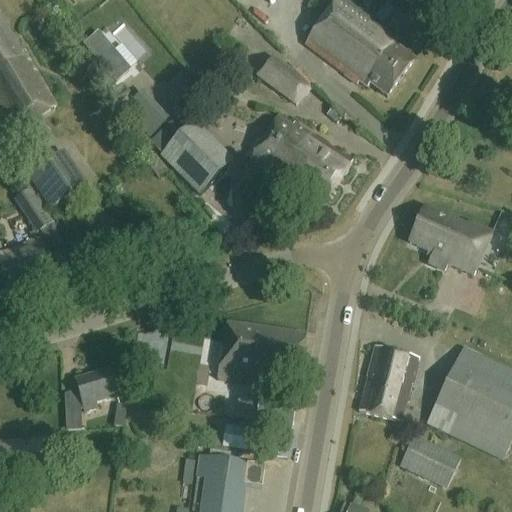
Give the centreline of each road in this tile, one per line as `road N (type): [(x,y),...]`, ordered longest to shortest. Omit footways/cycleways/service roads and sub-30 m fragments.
road 1 (unclassified): [(0,348),(272,264),(351,262)]
road 2 (secondary): [(351,262),(506,0)]
road 3 (secondary): [(303,511),(351,262)]
